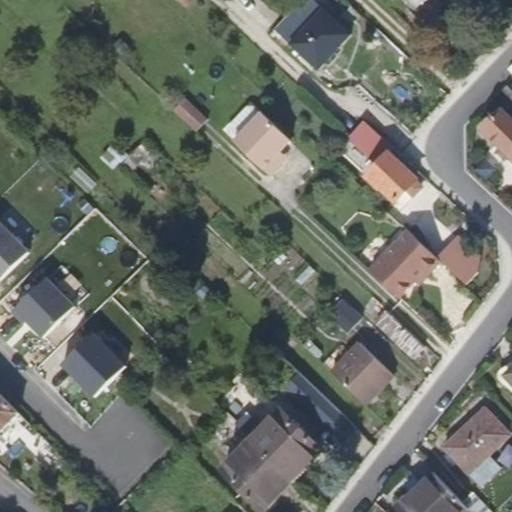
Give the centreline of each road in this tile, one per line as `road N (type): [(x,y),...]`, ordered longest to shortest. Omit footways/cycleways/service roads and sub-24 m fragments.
road 1 (unknown): [(440,151),(346,69),(324,90),(224,0)]
road 2 (residential): [(347,511),(511,301)]
road 3 (residential): [(511,231),(455,180),(440,151),(457,113),(511,58)]
road 4 (unknown): [(457,113),(343,0)]
road 5 (residential): [(0,363),(78,442),(124,444)]
